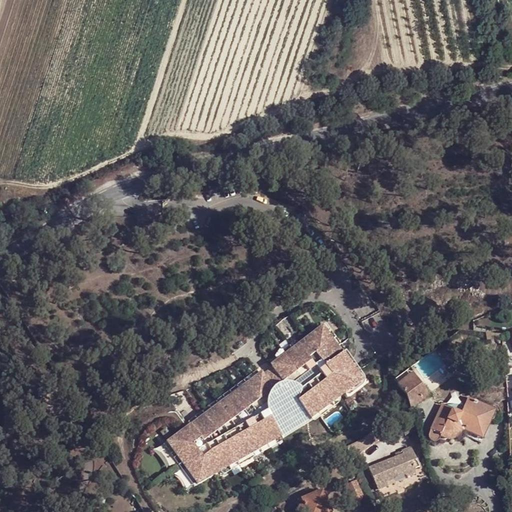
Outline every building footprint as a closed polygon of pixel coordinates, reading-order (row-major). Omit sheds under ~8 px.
[(320,329),(165,443),(197,486),(301,428),(361,384),(320,329)] [(407,396),(411,409),(411,410),(430,396),(415,376),(400,387),(407,396)] [(443,405),(431,430),(446,437),(449,438),(450,439),(452,439),(455,438),(456,438),(457,436),(459,435),(460,433),(461,432),(462,429),(482,439),(496,410),(469,397),(461,414),(443,405)] [(376,429),(372,435),(377,439),(381,433),(376,429)] [(404,455),(368,467),(376,490),(387,486),(386,482),(405,475),(406,477),(407,477),(408,478),(409,478),(411,478),(412,478),(414,477),(415,476),(416,475),(416,473),(416,472),(416,470),(416,468),(413,461),(408,463),(404,455)] [(360,488),(357,482),(356,481),(346,486),(353,501),(357,502),(362,499),(364,496),(360,488)] [(323,490),(297,501),(300,506),(298,510),(298,511),(331,511),(327,502),(328,501),(323,490)]
